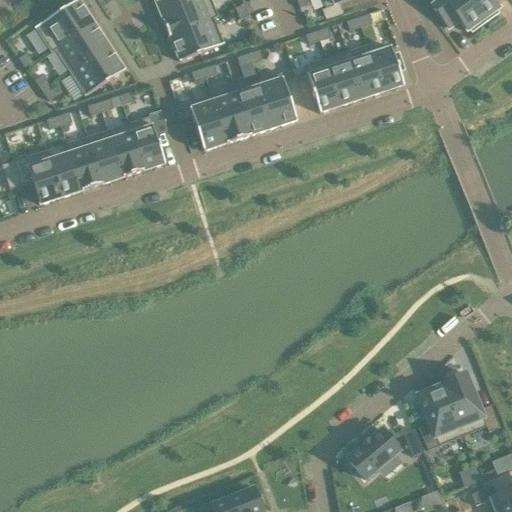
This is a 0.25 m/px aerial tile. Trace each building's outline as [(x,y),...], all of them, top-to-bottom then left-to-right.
[(154,0),(159,11),(185,0),(154,0)] [(185,0),(159,11),(163,23),(169,36),(212,19),(213,20),(218,18),(210,0),(185,0)] [(308,6),(306,0),(295,0),(299,9),(308,6)] [(320,0),(329,20),(341,16),(338,5),(350,0),(320,0)] [(472,33),(485,24),(467,0),(440,0),(431,7),(448,30),(459,23),(467,33),(470,31),(472,33)] [(467,0),(485,24),(498,14),(496,12),(500,10),(492,0),(467,0)] [(35,29),(51,54),(55,51),(94,26),(79,2),(78,1),(35,29)] [(239,21),(248,18),(244,7),(235,10),(239,21)] [(369,16),(357,20),(360,29),(372,25),(369,16)] [(212,19),(169,36),(169,38),(170,38),(180,63),(224,46),(213,20),(212,19)] [(346,23),(349,33),(360,29),(357,20),(346,23)] [(55,51),(70,75),(110,49),(94,26),(55,51)] [(328,29),(316,33),(319,42),(330,39),(328,29)] [(308,46),(319,42),(316,33),(305,37),(308,46)] [(346,54),(361,101),(382,94),(369,56),(370,56),(367,47),(366,47),(346,54)] [(370,56),(369,56),(382,94),(402,88),(404,88),(399,73),(403,71),(398,55),(393,57),(391,48),(390,49),(390,50),(370,56)] [(125,72),(110,49),(70,75),(85,98),(125,72)] [(248,55),(251,65),(262,61),(259,52),(248,55)] [(325,61),(341,108),(361,101),(346,54),(325,61)] [(26,55),(18,60),(25,70),(33,64),(26,55)] [(240,69),(251,65),(248,55),(237,59),(240,69)] [(320,114),(341,108),(325,61),(304,68),(319,115),(321,115),(320,114)] [(214,67),(202,70),(205,80),(217,76),(214,67)] [(194,83),(205,80),(202,70),(191,74),(194,83)] [(256,83),(258,88),(259,88),(273,130),(296,122),(281,75),(256,83)] [(43,77),(35,83),(41,92),(49,87),(43,77)] [(56,96),(49,87),(41,92),(48,102),(56,96)] [(236,95),(250,138),(251,138),(251,137),(273,130),(259,88),(258,88),(237,95),(236,95)] [(234,91),(211,98),(227,146),(250,138),(236,95),(237,95),(235,90),(234,91)] [(133,103),(130,94),(119,98),(122,107),(133,103)] [(203,153),(226,145),(226,146),(227,146),(211,98),(188,106),(203,153)] [(113,110),(110,101),(98,104),(101,113),(113,110)] [(101,113),(98,104),(87,108),(90,117),(101,113)] [(160,113),(149,116),(150,118),(155,136),(167,133),(160,113)] [(69,114),(57,118),(60,127),(72,124),(69,114)] [(49,131),(60,127),(57,118),(46,122),(49,131)] [(128,125),(143,172),(164,166),(165,166),(155,136),(150,118),(128,125)] [(107,132),(123,179),(143,172),(128,125),(107,132)] [(87,139),(102,186),(123,179),(107,132),(87,139)] [(87,139),(65,146),(68,155),(69,155),(82,193),(102,186),(87,139)] [(24,159),(32,183),(40,206),(61,199),(49,161),(50,161),(47,152),(46,152),(24,159)] [(49,161),(61,199),(82,193),(69,155),(68,155),(50,161),(49,161)] [(13,163),(21,187),(32,183),(24,159),(13,163)] [(1,167),(9,191),(21,187),(13,163),(1,167)] [(443,387),(441,387),(462,438),(486,429),(488,434),(499,429),(490,407),(479,411),(465,375),(442,384),(443,387)] [(441,387),(417,397),(429,426),(418,430),(427,452),(462,438),(441,387)] [(423,454),(414,431),(403,436),(412,458),(423,454)] [(364,481),(399,452),(382,432),(371,441),(371,440),(360,449),(361,449),(347,461),(364,481)] [(493,487),(471,496),(475,508),(487,503),(490,511),(511,511),(511,492),(497,498),(493,487)] [(261,511),(253,490),(202,511),(261,511)] [(442,492),(424,496),(426,510),(444,506),(442,492)]
